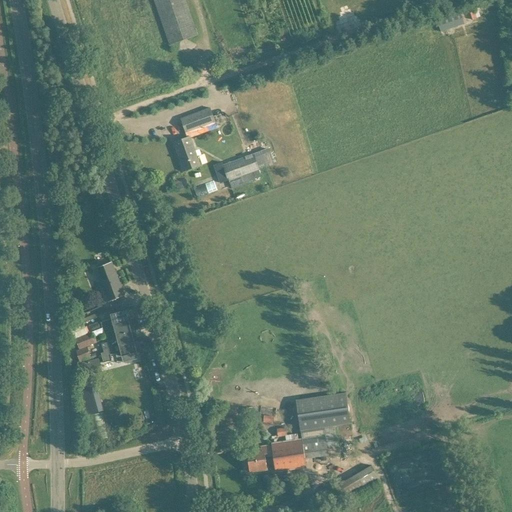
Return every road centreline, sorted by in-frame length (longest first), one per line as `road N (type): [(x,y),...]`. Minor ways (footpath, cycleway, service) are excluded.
road 1 (secondary): [(15,0),(40,189),(57,462)]
road 2 (unclassified): [(184,441),(51,0)]
road 3 (unclassified): [(184,441),(57,462)]
